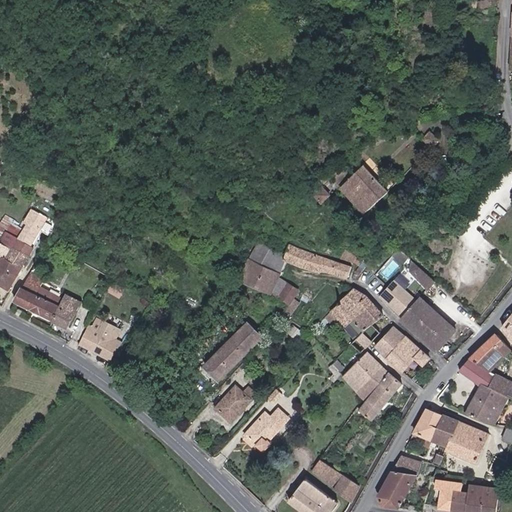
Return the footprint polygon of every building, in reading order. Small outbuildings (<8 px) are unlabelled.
[(494,0),(489,0),(479,3),(481,11),(496,7),(494,0)] [(432,147),(439,140),(431,131),(423,139),(432,147)] [(358,168),(336,190),(362,217),(385,195),(363,173),(358,168)] [(24,266),(43,228),(47,230),(50,224),(45,221),(48,216),(31,208),(24,223),(26,224),(14,248),(9,259),(24,266)] [(0,222),(0,240),(14,248),(26,224),(24,223),(4,213),(0,222)] [(0,262),(3,256),(9,259),(14,248),(0,240),(0,262)] [(255,241),(249,260),(281,273),(285,261),(288,253),(255,241)] [(292,243),(288,253),(285,261),(304,268),(310,251),(292,243)] [(326,256),(310,251),(304,268),(321,274),(322,270),(326,256)] [(24,266),(9,259),(3,256),(0,262),(0,282),(13,289),(24,266)] [(353,265),(326,256),(322,270),(350,278),(353,265)] [(249,260),(239,281),(272,294),(281,273),(249,260)] [(429,290),(436,281),(412,260),(410,272),(429,290)] [(18,301),(55,319),(65,297),(40,285),(44,277),(32,272),(18,301)] [(414,297),(394,281),(380,297),(400,314),(414,297)] [(343,301),(328,317),(333,323),(340,317),(349,325),(347,327),(350,330),(348,333),(358,342),(385,313),(366,295),(353,288),(349,292),(342,299),(343,301)] [(70,326),(82,300),(67,293),(65,297),(55,319),(70,326)] [(402,320),(439,353),(458,331),(422,298),(402,320)] [(89,325),(80,345),(112,361),(122,341),(101,330),(105,322),(97,317),(92,327),(89,325)] [(203,368),(220,386),(224,381),(226,382),(228,380),(227,378),(267,337),(250,320),(203,368)] [(396,326),(377,345),(404,372),(416,360),(424,368),(432,360),(396,326)] [(511,348),(511,347),(499,332),(472,358),(491,371),(511,348)] [(370,351),(346,376),(367,402),(361,412),(373,422),(404,384),(370,351)] [(484,383),(491,386),(496,374),(491,371),(472,358),(461,370),(484,383)] [(328,377),(334,382),(341,374),(332,364),(329,367),(334,371),(328,377)] [(511,379),(497,372),(496,374),(491,386),(508,395),(511,396),(511,379)] [(484,419),(496,422),(508,395),(491,386),(484,383),(468,411),(484,419)] [(238,387),(219,408),(234,421),(253,401),(238,387)] [(278,389),(270,398),(276,404),(284,395),(278,389)] [(267,411),(248,432),(256,440),(266,448),(273,440),(270,438),(290,416),(281,408),(273,416),(267,411)] [(491,435),(428,408),(416,432),(449,446),(447,450),(449,452),(478,464),(491,435)] [(511,429),(507,427),(503,438),(511,442),(511,429)] [(256,440),(248,432),(244,435),(253,443),(256,440)] [(442,464),(446,455),(438,453),(434,461),(442,464)] [(424,461),(403,455),(382,496),(388,504),(402,507),(420,474),(424,461)] [(315,471),(351,501),(361,484),(322,462),(315,471)] [(309,478),(292,500),(306,511),(327,511),(329,510),(331,511),(335,511),(342,504),(309,478)] [(466,511),(467,511),(470,491),(464,491),(465,482),(438,478),(437,489),(442,489),(440,508),(466,511)] [(472,484),(470,491),(467,511),(496,511),(500,488),(472,484)]
